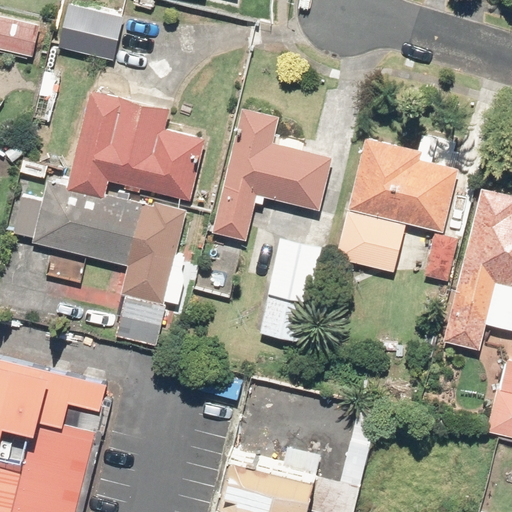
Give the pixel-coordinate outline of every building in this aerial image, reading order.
[(133,11),(82,0),(71,0),(62,45),(123,58),(133,11)] [(45,15),(0,10),(0,42),(41,47),(45,15)] [(12,71),(0,69),(0,102),(6,103),(12,71)] [(75,181),(114,189),(117,175),(197,190),(209,128),(172,121),(176,102),(94,86),(75,181)] [(284,111),(247,102),(218,225),(252,233),(261,195),(269,197),(271,189),(321,201),(335,146),(279,133),(284,111)] [(436,147),(369,133),(343,255),(402,267),(412,218),(441,225),(431,272),(455,277),(465,227),(453,225),(464,170),(432,163),(436,147)] [(114,189),(75,181),(52,177),(49,192),(27,188),(20,227),(43,231),(40,243),(134,261),(120,332),(163,341),(190,204),(114,189)] [(511,188),(487,182),(450,334),(483,342),(490,312),(503,315),(511,281),(511,280),(511,188)] [(332,237),(291,227),(267,327),(308,337),(332,237)] [(511,352),(509,352),(493,424),(511,428),(511,352)] [(0,354),(0,511),(74,511),(105,380),(0,354)] [(410,375),(389,370),(382,402),(404,407),(410,375)] [(307,511),(319,464),(236,443),(219,511),(307,511)]
